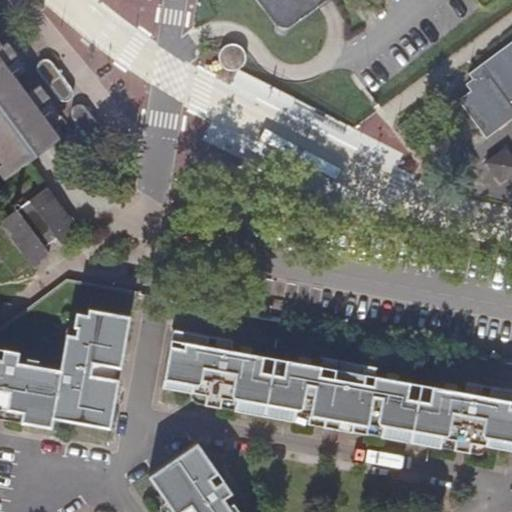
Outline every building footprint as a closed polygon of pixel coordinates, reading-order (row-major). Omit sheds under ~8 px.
[(259,0),(275,21),(289,25),(316,5),(320,2),(322,0),(259,0)] [(0,168),(7,177),(52,143),(56,140),(32,108),(47,96),(38,84),(23,95),(0,65),(15,53),(7,41),(0,46),(0,168)] [(227,43),(225,44),(227,47),(224,64),(227,67),(230,68),(234,69),(239,68),(243,66),(246,62),(248,59),(248,56),(248,53),(247,50),(246,46),(242,43),(239,42),(235,41),(230,41),(227,43)] [(468,93),(457,102),(486,139),(511,119),(511,41),(467,76),(470,82),(465,87),(468,93)] [(38,64),(38,67),(60,98),(63,99),(68,99),(71,97),(74,95),(74,91),(74,89),(52,59),(48,57),(43,57),(41,58),(38,64)] [(71,110),(71,113),(94,144),(97,145),(101,145),(105,143),(107,141),(108,137),(107,135),(85,105),(82,103),(77,103),(74,104),(71,110)] [(511,174),(511,158),(505,148),(484,164),(499,184),(511,174)] [(227,182),(230,185),(257,198),(262,198),(268,197),(272,193),(275,186),(275,180),(274,175),(271,173),(245,159),(242,164),(236,163),(230,165),(227,169),(225,174),(225,178),(227,182)] [(58,234),(64,242),(80,231),(48,186),(31,200),(58,234)] [(31,200),(28,202),(54,237),(58,234),(31,200)] [(45,243),(54,237),(28,202),(18,209),(45,243)] [(49,251),(45,243),(18,209),(0,222),(31,265),(49,251)] [(0,406),(4,408),(21,410),(19,418),(19,420),(51,426),(53,416),(109,426),(119,379),(115,378),(117,365),(121,366),(131,315),(90,307),(88,313),(77,311),(75,325),(78,326),(77,334),(68,332),(61,367),(39,363),(41,359),(27,357),(26,361),(17,359),(19,351),(0,347),(0,406)] [(232,409),(293,421),(294,411),(307,414),(306,423),(364,434),(367,424),(380,426),(378,436),(439,447),(441,437),(454,440),(470,443),(485,446),(511,451),(511,390),(469,382),(468,390),(455,388),(456,383),(443,381),(442,385),(396,378),(397,373),(387,371),(386,376),(376,374),(377,366),(322,355),(321,364),(309,362),(310,357),(299,355),(298,360),(250,352),(251,347),(241,344),(239,349),(230,347),(232,339),(174,329),(162,386),(188,392),(203,394),(220,397),(233,400),(232,409)] [(203,403),(219,407),(220,397),(203,394),(203,403)] [(219,407),(232,409),(233,400),(220,397),(219,407)] [(4,408),(4,416),(19,418),(21,410),(4,408)] [(293,421),(306,423),(307,414),(294,411),(293,421)] [(364,434),(378,436),(380,426),(367,424),(364,434)] [(439,447),(452,449),(454,440),(441,437),(439,447)] [(467,452),(470,443),(454,440),(452,449),(467,452)] [(172,511),(237,511),(239,511),(233,502),(230,505),(224,496),(229,492),(194,442),(146,474),(163,499),(172,511)]
